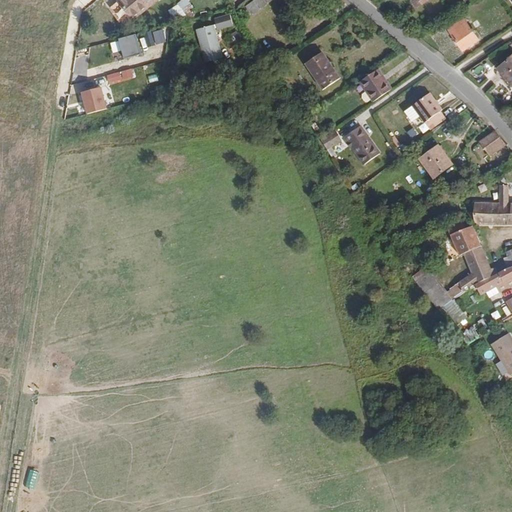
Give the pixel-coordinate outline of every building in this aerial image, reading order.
[(118,0),(133,20),(160,0),(118,0)] [(177,20),(193,5),(188,0),(181,0),(169,11),(177,20)] [(249,15),(271,1),(270,0),(252,0),(243,6),(249,15)] [(408,0),(414,8),(426,0),(408,0)] [(222,60),(215,31),(218,30),(218,32),(234,28),(231,18),(215,22),(216,27),(196,33),(204,64),(222,60)] [(458,53),(476,40),(461,18),(443,30),(458,53)] [(138,36),(121,40),(126,60),(143,55),(138,36)] [(335,71),(322,52),(305,63),(318,82),(323,90),(340,78),(335,71)] [(511,85),(511,53),(496,68),(511,85)] [(385,77),(380,69),(377,71),(383,79),(385,77)] [(392,86),(385,77),(383,79),(377,71),(361,81),(373,99),(392,86)] [(103,88),(83,93),(89,115),(109,111),(103,88)] [(443,108),(431,90),(413,103),(420,113),(425,121),(430,117),(440,110),(443,108)] [(420,113),(413,103),(405,109),(412,119),(420,113)] [(435,124),(445,117),(440,110),(430,117),(435,124)] [(377,152),(357,124),(342,135),(361,163),(377,152)] [(325,147),(338,138),(332,128),(318,138),(325,147)] [(504,143),(494,128),(477,139),(488,154),(504,143)] [(455,166),(442,146),(422,159),(434,178),(455,166)] [(470,183),(481,174),(479,171),(467,178),(470,183)] [(511,200),(508,187),(505,187),(504,182),(497,174),(493,176),(502,205),(492,205),(492,225),(511,225),(511,200)] [(492,225),(492,205),(483,205),(479,205),(479,214),(473,214),(473,221),(473,223),(478,223),(478,226),(492,225)] [(465,224),(451,229),(465,257),(470,255),(486,246),(477,228),(469,232),(465,224)] [(494,259),(486,246),(470,255),(474,263),(470,264),(473,270),(479,267),(494,259)] [(504,273),(501,267),(498,268),(494,259),(479,267),(480,271),(474,274),(475,277),(466,282),(470,291),(480,286),(504,273)] [(457,299),(431,267),(421,275),(446,305),(457,299)] [(511,286),(511,267),(504,273),(480,286),(485,295),(492,291),(501,287),(503,291),(511,286)] [(503,291),(501,287),(492,291),(495,296),(503,291)] [(511,332),(500,340),(511,360),(511,332)]
